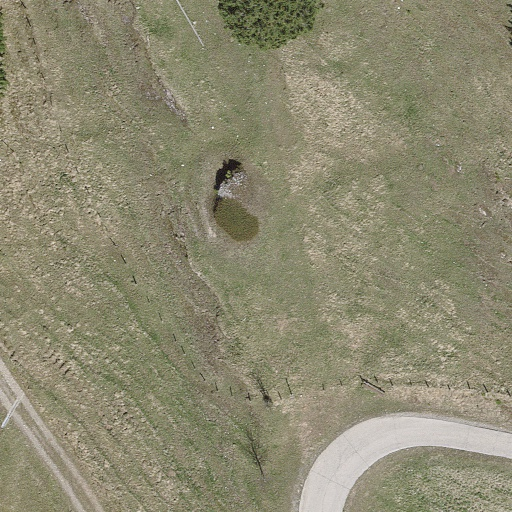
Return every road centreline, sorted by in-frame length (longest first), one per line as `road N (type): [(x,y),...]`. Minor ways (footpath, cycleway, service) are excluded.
road 1 (track): [(511,447),(420,431),(341,455),(324,511)]
road 2 (track): [(0,371),(84,511)]
